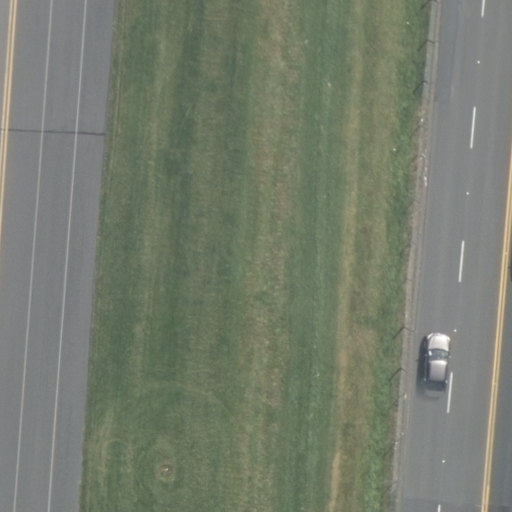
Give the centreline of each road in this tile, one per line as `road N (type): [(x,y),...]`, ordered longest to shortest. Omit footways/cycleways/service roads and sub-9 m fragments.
road 1 (trunk): [(511,143),(492,371)]
road 2 (trunk): [(468,511),(492,371)]
road 3 (trunk): [(492,371),(494,511)]
